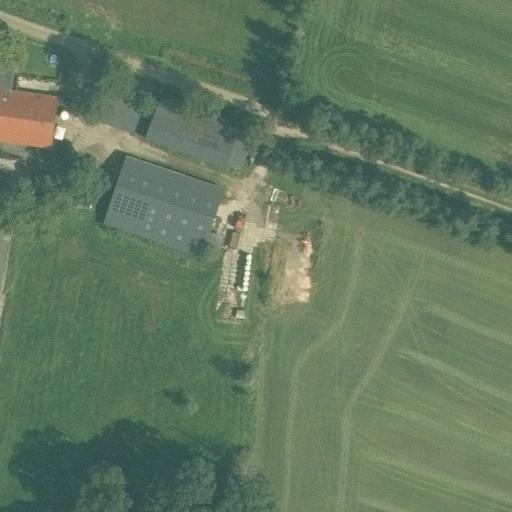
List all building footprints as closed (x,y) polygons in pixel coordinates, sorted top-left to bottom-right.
[(0,70),(12,72),(13,59),(0,57),(0,140),(52,147),(59,97),(0,88),(0,70)] [(133,135),(144,101),(113,91),(102,125),(133,135)] [(241,171),(254,136),(239,131),(240,130),(226,125),(227,121),(160,97),(145,140),(226,169),(227,166),(241,171)] [(202,258),(226,188),(126,155),(103,225),(202,258)] [(91,209),(93,175),(59,173),(58,207),(91,209)] [(55,200),(56,175),(35,174),(34,199),(55,200)] [(0,278),(8,232),(17,180),(0,177),(0,278)]
